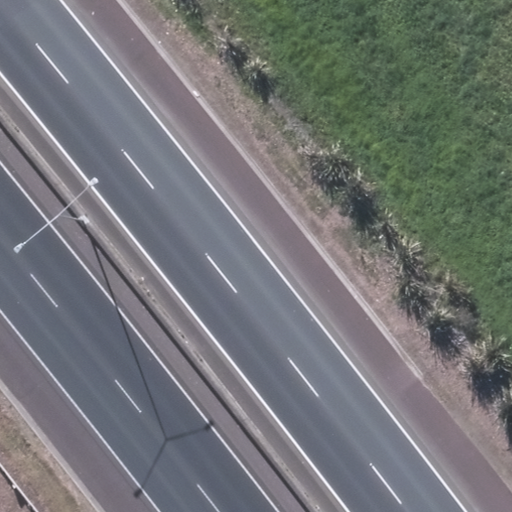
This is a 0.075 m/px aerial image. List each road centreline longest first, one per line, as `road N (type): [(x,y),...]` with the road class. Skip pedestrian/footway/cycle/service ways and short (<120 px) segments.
road 1 (motorway): [(0,12),(388,511)]
road 2 (motorway): [(189,511),(0,293)]
